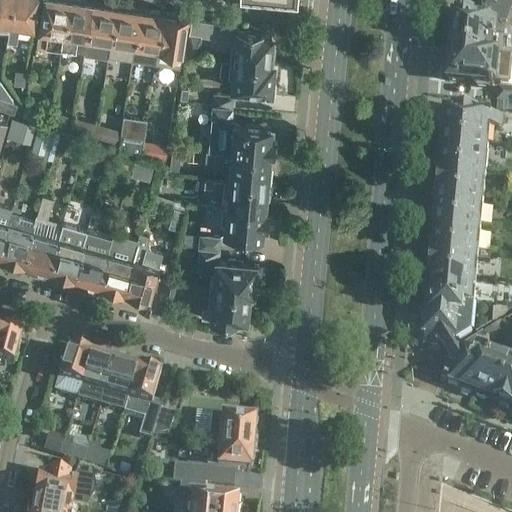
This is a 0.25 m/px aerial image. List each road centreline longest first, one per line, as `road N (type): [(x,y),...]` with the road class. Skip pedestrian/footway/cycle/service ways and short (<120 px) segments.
road 1 (primary): [(366,410),(401,0)]
road 2 (primary): [(341,0),(303,382)]
road 3 (residential): [(303,382),(54,306)]
road 4 (residential): [(0,491),(54,306)]
road 5 (residential): [(511,468),(366,410)]
road 6 (primary): [(303,382),(294,511)]
